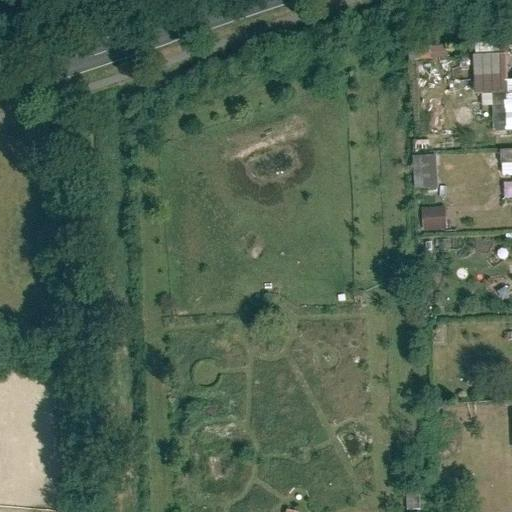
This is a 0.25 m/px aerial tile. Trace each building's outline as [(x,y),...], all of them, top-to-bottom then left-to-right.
[(487,23),(461,25),(462,38),(488,36),(487,23)] [(507,40),(474,41),(475,91),(502,90),(504,132),(511,131),(511,75),(509,76),(507,40)] [(446,46),(407,48),(408,61),(447,59),(446,46)] [(425,138),(414,139),(414,150),(426,149),(425,138)] [(511,147),(499,148),(500,176),(511,175),(511,147)] [(437,153),(414,153),(415,188),(438,188),(437,153)] [(446,207),(419,207),(420,230),(446,230),(446,207)] [(450,239),(439,239),(439,248),(450,248),(450,239)] [(357,302),(369,301),(368,289),(356,290),(357,302)] [(420,484),(404,485),(404,488),(405,504),(405,511),(421,511),(420,484)]
